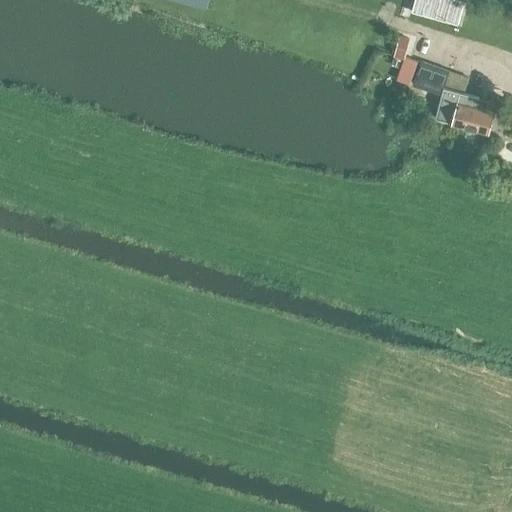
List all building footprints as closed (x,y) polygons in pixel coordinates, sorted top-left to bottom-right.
[(173,0),(206,9),(208,0),(173,0)] [(434,0),(430,16),(453,22),(459,0),(434,0)] [(404,58),(410,39),(400,36),(395,55),(402,57),(404,58)] [(395,55),(392,65),(399,67),(402,57),(395,55)] [(442,94),(436,118),(489,132),(494,111),(477,107),(479,98),(484,99),(484,98),(442,87),(448,71),(421,61),(414,84),(442,94)] [(451,70),(446,84),(465,90),(469,76),(451,70)]
